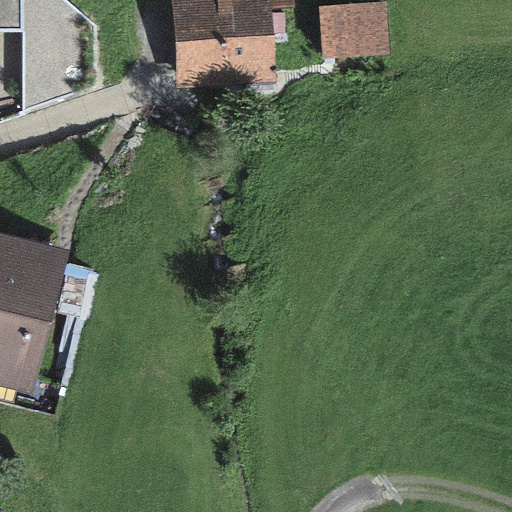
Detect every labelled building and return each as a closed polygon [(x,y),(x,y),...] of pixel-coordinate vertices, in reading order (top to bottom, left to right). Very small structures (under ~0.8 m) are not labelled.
[(0,0),(0,27),(23,28),(22,0),(0,0)] [(395,4),(331,6),(332,60),(396,58),(395,4)] [(186,13),(189,87),(282,84),(279,10),(186,13)] [(92,262),(0,237),(0,384),(54,399),(92,262)] [(0,511),(6,511),(8,506),(0,503),(0,511)]
